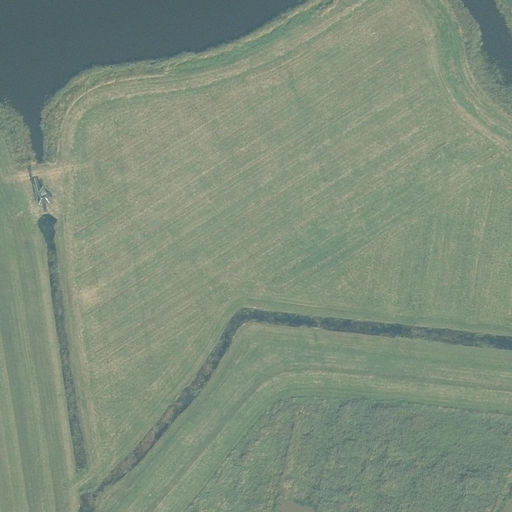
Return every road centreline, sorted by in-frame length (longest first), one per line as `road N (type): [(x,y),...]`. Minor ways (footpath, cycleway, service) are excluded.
road 1 (track): [(511,386),(307,364),(281,368),(265,376),(148,511)]
road 2 (track): [(230,69),(97,94),(75,114),(64,159),(50,171),(17,171),(0,145)]
road 3 (track): [(434,0),(471,99),(511,130)]
road 4 (track): [(230,69),(355,0)]
